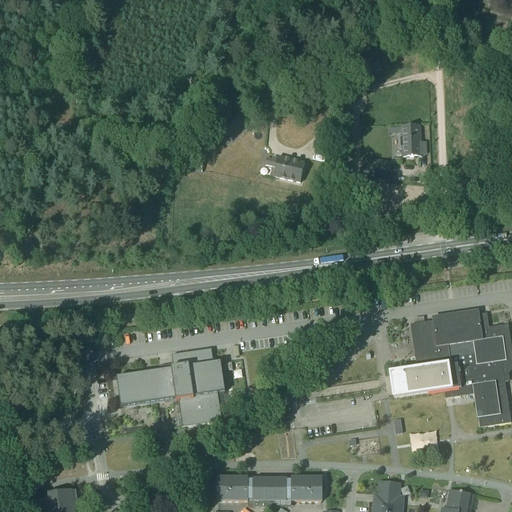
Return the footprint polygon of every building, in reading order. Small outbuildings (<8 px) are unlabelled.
[(378,60),(354,64),(357,79),(380,75),(378,60)] [(222,139),(245,124),(238,114),(215,129),(222,139)] [(403,152),(403,159),(421,158),(421,156),(426,156),(425,144),(420,145),(419,128),(402,129),(402,136),(400,136),(401,152),(403,152)] [(273,178),(300,184),(305,165),(278,159),(277,160),(272,159),(272,160),(267,159),(265,167),(275,169),(273,178)] [(176,173),(202,173),(202,162),(176,162),(176,173)] [(361,181),(384,183),(386,164),(363,162),(361,181)] [(419,374),(396,378),(397,383),(393,383),(394,391),(398,390),(399,399),(444,392),(445,401),(475,396),(480,430),(511,425),(503,373),(510,372),(511,368),(511,352),(508,327),(489,330),(487,315),(479,317),(479,314),(432,321),(433,324),(412,327),(419,374)] [(160,373),(122,379),(126,408),(165,402),(165,401),(176,399),(176,403),(179,402),(182,429),(222,423),(218,395),(225,394),(221,364),(213,365),(211,351),(172,357),(173,367),(160,369),(160,373)] [(321,504),(321,491),(321,480),(291,480),(291,482),(287,482),(253,482),(248,482),(248,480),(218,480),(218,503),(248,503),(248,502),(253,502),(253,503),(286,504),(286,502),(291,503),(291,504),(321,504)] [(402,511),(403,505),(398,505),(399,486),(380,485),(379,503),(374,503),(373,511),(402,511)] [(441,511),(466,511),(470,496),(460,494),(450,493),(447,511),(442,510),(441,511)] [(70,509),(68,494),(51,496),(52,502),(42,503),(43,511),(71,511),(71,509),(70,509)]
